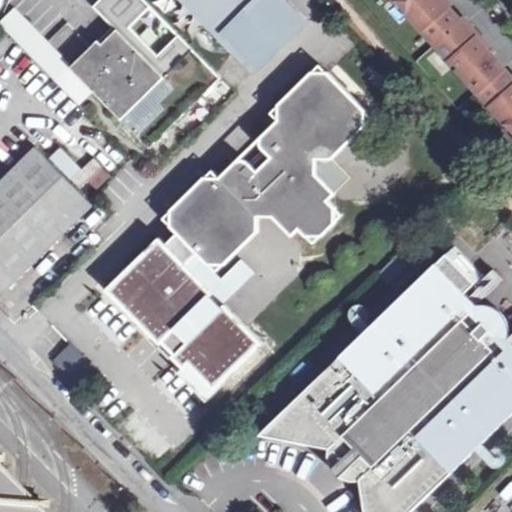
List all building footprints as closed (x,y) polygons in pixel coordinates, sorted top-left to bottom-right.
[(221,77),(143,0),(101,0),(94,7),(119,32),(104,46),(98,40),(71,67),(149,147),(221,77)] [(260,67),(193,0),(181,0),(255,74),(260,67)] [(282,0),(193,0),(260,67),(305,23),(282,0)] [(394,0),(435,45),(460,23),(446,8),(438,0),(394,0)] [(449,5),(443,0),(438,0),(446,8),(449,5)] [(3,21),(83,101),(91,92),(12,12),(3,21)] [(460,23),(435,45),(478,94),(504,71),(491,58),(490,58),(475,42),(478,39),(463,21),(460,23)] [(493,56),(478,39),(475,42),(490,58),(491,58),(493,56)] [(153,230),(82,301),(185,409),(257,339),(219,300),(187,266),(200,253),(210,263),(226,262),(260,230),(260,217),(273,217),(292,236),(299,229),(307,236),(323,235),(336,223),(336,209),(329,200),(336,194),(318,175),(318,158),(334,157),(367,125),(367,111),(329,72),(314,71),(281,103),(280,119),(263,136),(261,141),(263,145),(268,151),(253,166),(249,161),(243,158),(237,161),(222,177),(208,176),(173,211),(173,225),(176,228),(163,241),(153,230)] [(511,81),(504,71),(478,94),(511,131),(511,81)] [(36,147),(0,182),(0,295),(93,206),(36,147)] [(112,177),(93,158),(81,169),(60,147),(50,156),(90,198),(112,177)] [(318,175),(336,194),(352,178),(334,157),(318,158),(318,175)] [(456,247),(261,436),(331,451),(338,475),(362,484),(367,511),(416,511),(511,418),(511,340),(510,339),(505,315),(478,306),(467,294),(485,277),(456,247)] [(187,266),(219,300),(241,279),(226,262),(209,264),(200,253),(187,266)] [(0,295),(0,302),(9,317),(30,304),(18,285),(0,295)] [(51,360),(71,382),(90,365),(70,343),(51,360)] [(0,511),(41,511),(24,494),(0,469),(0,511)]
